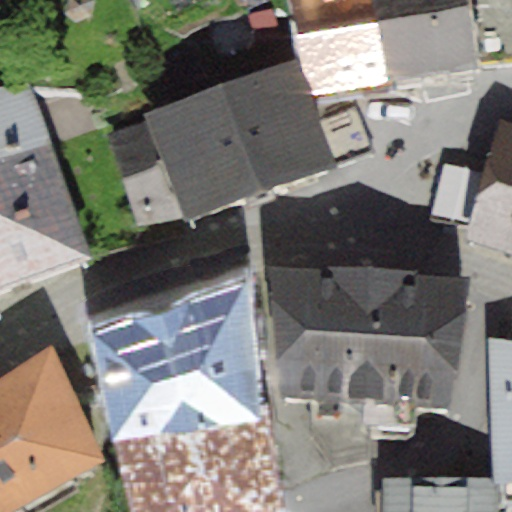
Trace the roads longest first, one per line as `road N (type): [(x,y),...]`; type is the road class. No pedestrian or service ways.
road 1 (tertiary): [(350,204),(113,261),(60,283),(0,333)]
road 2 (residential): [(511,96),(423,124),(373,162),(350,204)]
road 3 (tertiary): [(511,271),(398,243),(350,204)]
